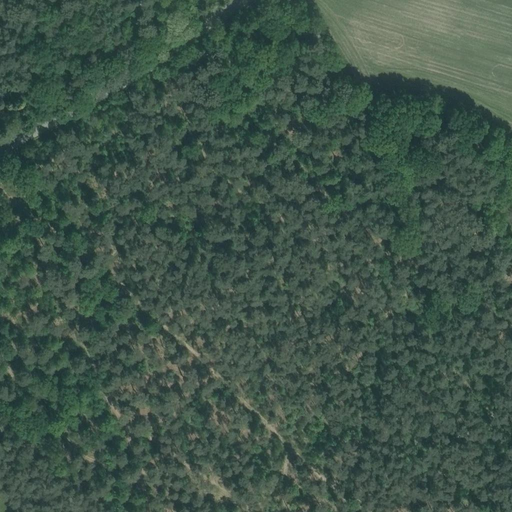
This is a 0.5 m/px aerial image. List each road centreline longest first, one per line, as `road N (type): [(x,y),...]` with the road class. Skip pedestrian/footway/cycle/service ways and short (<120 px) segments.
road 1 (track): [(284,0),(332,56),(359,107),(435,310)]
road 2 (tertiary): [(241,0),(0,145)]
